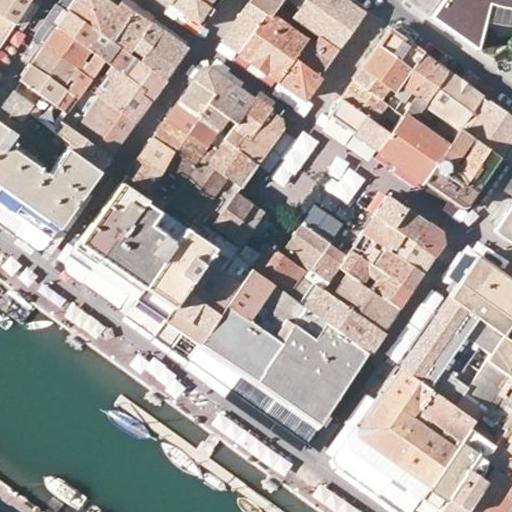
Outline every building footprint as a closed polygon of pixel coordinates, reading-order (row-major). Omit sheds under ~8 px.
[(0,0),(0,15),(12,23),(26,0),(0,0)] [(103,0),(73,0),(66,10),(118,46),(128,53),(131,49),(148,24),(118,2),(114,7),(103,0)] [(169,0),(168,3),(200,25),(217,0),(169,0)] [(278,0),(248,0),(247,2),(263,13),(267,16),(269,14),(271,10),(275,5),(278,0)] [(303,0),(289,0),(291,1),(284,11),(288,13),(292,16),(302,2),(303,0)] [(337,48),(362,12),(344,0),(303,0),(302,2),(292,16),(311,29),(318,34),(337,48)] [(511,0),(442,0),(431,18),(477,50),(484,24),(484,21),(488,5),(501,8),(511,9),(511,0)] [(263,13),(247,2),(219,40),(236,51),(250,31),(263,13)] [(275,5),(271,10),(279,16),(283,10),(275,5)] [(511,26),(511,9),(501,8),(488,5),(484,21),(493,23),(501,25),(511,26)] [(88,49),(94,54),(103,60),(106,62),(118,46),(66,10),(55,26),(77,41),(88,49)] [(279,16),(283,19),(288,13),(284,11),(283,10),(279,16)] [(267,16),(263,13),(250,31),(236,51),(302,98),(318,76),(292,57),(304,40),(269,14),(267,16)] [(0,40),(12,23),(0,15),(0,40)] [(139,60),(163,78),(185,47),(161,30),(160,31),(148,24),(131,49),(141,57),(139,60)] [(55,26),(42,45),(90,78),(103,60),(94,54),(86,66),(79,61),(88,49),(77,41),(55,26)] [(421,54),(387,30),(361,67),(394,91),(421,54)] [(318,34),(310,44),(304,40),(292,57),(318,76),(337,48),(318,34)] [(42,45),(29,64),(61,86),(71,73),(74,76),(65,89),(72,94),(76,97),(84,86),(87,82),(90,78),(42,45)] [(108,64),(131,81),(151,95),(163,78),(139,60),(138,61),(128,53),(118,46),(106,62),(108,64)] [(434,90),(447,72),(421,54),(394,91),(393,92),(404,100),(409,93),(414,96),(406,108),(412,112),(417,115),(418,113),(434,90)] [(29,64),(19,79),(22,82),(54,104),(65,89),(61,86),(29,64)] [(151,95),(131,81),(108,64),(103,70),(106,72),(110,75),(98,90),(95,88),(87,82),(84,86),(133,121),(151,95)] [(226,117),(234,123),(251,99),(206,67),(200,67),(192,79),(213,93),(206,102),(226,117)] [(361,67),(352,80),(379,99),(382,94),(389,98),(393,92),(394,91),(361,67)] [(95,88),(98,90),(110,75),(106,72),(95,88)] [(480,96),(447,72),(434,90),(418,113),(422,115),(428,107),(447,120),(442,127),(439,125),(437,129),(451,139),(458,128),(460,126),(480,96)] [(213,93),(192,79),(178,100),(218,127),(226,117),(206,102),(213,93)] [(352,80),(339,98),(364,115),(372,122),(386,104),(385,103),(379,99),(352,80)] [(76,97),(72,103),(85,113),(81,118),(68,109),(65,113),(62,117),(60,120),(76,132),(108,156),(133,121),(84,86),(76,97)] [(65,89),(54,104),(61,109),(62,110),(72,94),(65,89)] [(12,93),(2,106),(21,119),(27,111),(33,104),(15,91),(14,90),(12,93)] [(65,113),(68,109),(72,103),(76,97),(72,94),(62,110),(65,113)] [(511,135),(511,118),(480,96),(460,126),(458,128),(498,156),(511,135)] [(242,135),(247,138),(268,110),(269,108),(253,97),(251,99),(234,123),(227,133),(222,139),(233,147),(242,135)] [(364,115),(339,98),(327,114),(352,131),(364,115)] [(218,127),(178,100),(164,119),(204,147),(204,146),(218,127)] [(33,104),(27,111),(51,130),(54,126),(54,124),(53,121),(33,104)] [(372,122),(384,130),(397,112),(386,104),(372,122)] [(377,148),(423,180),(446,145),(408,117),(412,112),(406,108),(401,115),(388,132),(377,148)] [(279,118),(268,110),(247,138),(242,135),(233,147),(255,164),(281,128),(279,118)] [(372,122),(364,115),(352,131),(377,148),(388,132),(384,130),(372,122)] [(164,119),(152,137),(171,151),(191,164),(197,156),(201,159),(205,154),(201,151),(204,147),(164,119)] [(0,183),(6,188),(34,208),(58,225),(97,171),(65,148),(47,174),(16,152),(20,147),(9,139),(13,133),(0,124),(0,183)] [(458,128),(451,139),(446,145),(423,180),(444,194),(461,205),(463,206),(465,204),(498,156),(458,128)] [(97,171),(108,156),(76,132),(68,144),(65,148),(97,171)] [(171,151),(152,137),(139,156),(160,172),(171,151)] [(201,159),(239,186),(255,164),(233,147),(222,139),(212,152),(208,157),(205,154),(201,159)] [(201,159),(197,156),(191,164),(171,151),(160,172),(149,191),(126,175),(120,183),(144,199),(118,235),(114,233),(99,255),(143,286),(172,244),(168,240),(149,227),(159,212),(165,203),(176,211),(170,220),(178,226),(183,229),(191,216),(208,228),(211,224),(234,193),(239,186),(201,159)] [(160,172),(139,156),(126,175),(149,191),(160,172)] [(333,239),(341,246),(389,185),(371,172),(336,218),(345,225),(333,239)] [(0,183),(0,199),(26,219),(34,208),(6,188),(0,183)] [(118,235),(144,199),(120,183),(108,199),(78,241),(99,255),(114,233),(118,235)] [(250,204),(234,193),(211,224),(217,228),(227,235),(250,204)] [(406,209),(386,195),(372,215),(392,228),(406,209)] [(511,242),(511,202),(493,230),(511,242)] [(165,203),(159,212),(170,220),(176,211),(165,203)] [(242,240),(251,228),(262,213),(250,204),(227,235),(224,240),(236,248),(242,240)] [(34,208),(26,219),(50,236),(58,225),(34,208)] [(412,242),(426,223),(406,209),(392,228),(402,235),(412,242)] [(294,221),(285,215),(266,243),(275,249),(294,221)] [(392,228),(372,215),(361,232),(374,241),(380,245),(388,250),(391,246),(394,247),(402,235),(392,228)] [(208,228),(191,216),(183,229),(172,244),(143,286),(172,306),(204,258),(222,270),(236,248),(224,240),(214,232),(208,228)] [(441,241),(439,231),(426,223),(412,242),(431,254),(441,241)] [(313,234),(299,225),(283,248),(297,259),(313,234)] [(183,229),(178,226),(168,240),(172,244),(183,229)] [(374,241),(361,232),(349,250),(369,263),(377,250),(371,246),(374,241)] [(328,244),(313,234),(297,259),(311,268),(328,244)] [(412,242),(402,235),(394,247),(396,249),(393,254),(420,271),(431,254),(412,242)] [(171,308),(206,333),(249,268),(252,264),(239,254),(246,243),(242,240),(236,248),(222,270),(204,258),(172,306),(171,308)] [(136,296),(143,286),(99,255),(78,241),(72,251),(136,296)] [(275,249),(266,243),(252,264),(249,268),(285,294),(291,286),(303,269),(275,249)] [(344,256),(328,244),(311,268),(324,278),(327,280),(331,275),(337,267),(344,256)] [(390,252),(388,250),(380,245),(377,250),(369,263),(376,268),(390,277),(408,288),(420,271),(393,254),(390,252)] [(369,263),(349,250),(344,256),(337,267),(346,273),(347,274),(361,283),(366,274),(370,277),(376,268),(369,263)] [(492,327),(502,334),(511,318),(511,281),(475,255),(459,279),(448,296),(478,317),(492,327)] [(337,267),(331,275),(340,281),(346,273),(337,267)] [(292,299),(285,294),(249,268),(206,333),(262,371),(263,370),(282,341),(283,341),(274,335),(270,332),(274,327),(260,317),(256,324),(249,318),(243,315),(255,298),(260,302),(284,318),(293,324),(303,307),(298,303),(292,299)] [(408,288),(390,277),(376,268),(370,277),(375,280),(370,289),(396,306),(408,288)] [(346,273),(340,281),(336,287),(331,285),(327,293),(355,313),(380,330),(396,306),(370,289),(361,283),(347,274),(346,273)] [(317,286),(321,289),(327,280),(324,278),(317,286)] [(298,303),(303,307),(317,286),(312,283),(298,303)] [(143,286),(136,296),(166,317),(171,308),(172,306),(143,286)] [(285,294),(292,299),(298,291),(291,286),(285,294)] [(321,289),(317,286),(303,307),(322,320),(366,351),(380,330),(355,313),(327,293),(321,289)] [(436,374),(426,367),(444,343),(454,351),(478,317),(448,296),(419,337),(398,367),(454,407),(456,404),(440,392),(441,390),(430,383),(436,374)] [(243,315),(249,318),(260,302),(255,298),(243,315)] [(322,320),(303,307),(293,324),(283,341),(282,341),(263,370),(299,395),(326,413),(366,351),(322,320)] [(199,343),(206,333),(171,308),(166,317),(164,319),(199,343)] [(293,324),(284,318),(274,335),(283,341),(293,324)] [(502,334),(492,327),(479,347),(488,354),(502,334)] [(206,333),(199,343),(255,381),(256,380),(262,371),(206,333)] [(511,341),(502,334),(488,354),(485,359),(507,374),(511,377),(511,341)] [(436,374),(437,375),(454,351),(444,343),(426,367),(436,374)] [(464,391),(486,407),(507,374),(485,359),(464,391)] [(454,407),(398,367),(376,400),(352,434),(397,464),(413,475),(428,485),(447,456),(453,448),(472,421),(472,420),(454,407)] [(326,413),(299,395),(263,370),(262,371),(256,380),(282,398),(319,424),(326,413)] [(456,404),(454,407),(472,420),(472,421),(475,423),(483,411),(486,407),(464,391),(456,404)] [(511,418),(506,427),(496,442),(511,452),(511,418)] [(352,434),(344,446),(389,477),(397,464),(352,434)] [(511,478),(511,452),(496,442),(484,460),(493,466),(511,478)] [(466,467),(471,460),(453,448),(447,456),(466,467)] [(446,497),(464,509),(493,466),(484,460),(475,454),(471,460),(466,467),(446,497)] [(428,485),(446,497),(466,467),(447,456),(428,485)] [(404,487),(413,475),(397,464),(389,477),(404,487)] [(467,511),(510,511),(511,509),(511,478),(493,466),(464,509),(467,511)] [(419,498),(428,485),(413,475),(404,487),(419,498)] [(428,485),(419,498),(437,510),(446,497),(428,485)] [(446,497),(437,510),(440,511),(461,511),(464,509),(446,497)]
